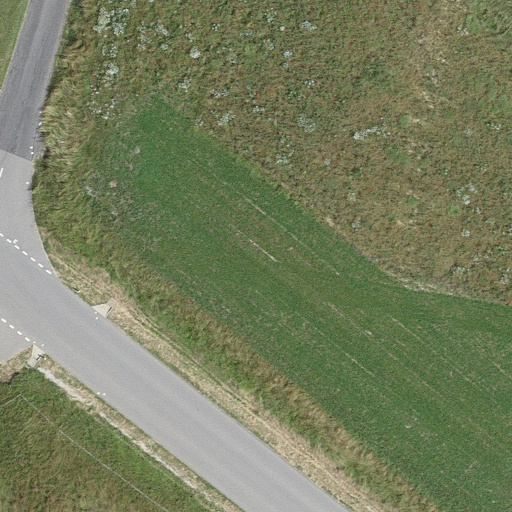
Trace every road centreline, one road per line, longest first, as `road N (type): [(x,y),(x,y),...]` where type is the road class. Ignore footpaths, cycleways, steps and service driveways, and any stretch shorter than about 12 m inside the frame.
road 1 (tertiary): [(292,511),(0,282)]
road 2 (unclassified): [(50,0),(0,218)]
